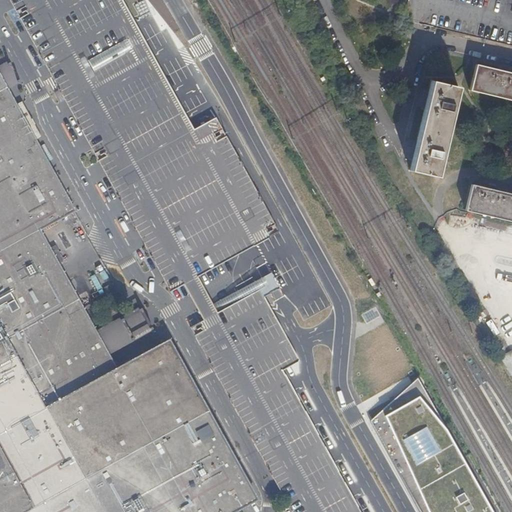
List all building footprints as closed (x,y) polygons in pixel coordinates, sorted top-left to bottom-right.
[(9,0),(169,288),(185,279),(250,243),(255,240),(266,234),(278,227),(217,116),(192,130),(117,0),(9,0)] [(0,59),(0,74),(3,80),(16,74),(7,56),(0,59)] [(489,95),(511,101),(511,74),(476,66),(470,91),(489,95)] [(0,511),(227,511),(255,497),(165,335),(112,363),(102,345),(93,328),(37,225),(71,206),(32,133),(13,99),(3,80),(0,74),(0,511)] [(410,172),(436,178),(457,89),(431,83),(428,95),(410,172)] [(13,99),(32,133),(38,130),(20,95),(13,99)] [(465,212),(511,222),(511,196),(471,187),(465,212)] [(93,328),(102,345),(112,339),(103,322),(93,328)] [(511,359),(502,365),(511,383),(511,359)] [(370,421),(419,511),(493,511),(417,379),(370,421)]
